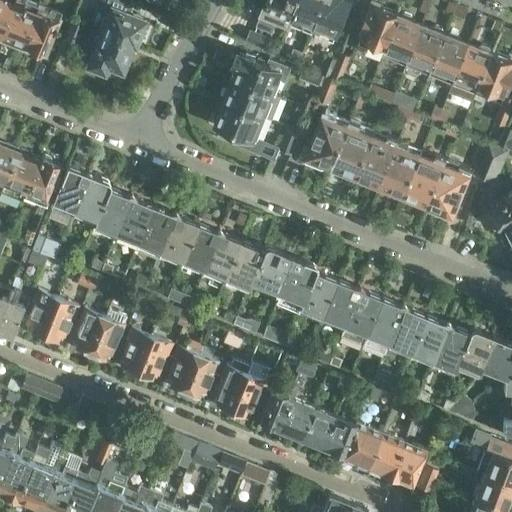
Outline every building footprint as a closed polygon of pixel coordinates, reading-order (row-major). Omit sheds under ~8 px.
[(36,2),(31,0),(11,0),(0,29),(0,35),(20,43),(36,2)] [(0,0),(0,29),(11,0),(0,0)] [(109,7),(100,31),(136,45),(142,30),(139,29),(143,20),(127,13),(132,2),(125,0),(105,0),(104,4),(109,7)] [(266,0),(257,26),(272,32),(277,19),(287,23),(295,0),(266,0)] [(295,0),(287,23),(309,32),(322,0),(295,0)] [(322,0),(309,32),(331,41),(347,0),(322,0)] [(36,2),(20,43),(43,53),(59,11),(36,2)] [(356,45),(380,55),(396,14),(372,4),(356,45)] [(396,14),(380,55),(405,64),(421,24),(396,14)] [(72,17),(64,37),(76,43),(83,22),(78,20),(72,17)] [(405,64),(428,73),(443,32),(421,24),(405,64)] [(250,30),(247,38),(266,46),(269,37),(250,30)] [(136,45),(100,31),(86,65),(103,71),(105,66),(120,71),(130,44),(135,46),(136,45)] [(428,73),(451,83),(467,42),(443,32),(428,73)] [(452,83),(449,90),(472,99),(475,92),(490,51),(467,42),(451,83),(452,83)] [(287,58),(297,63),(302,51),(291,47),(287,58)] [(329,77),(338,80),(340,81),(351,54),(340,50),(329,77)] [(511,59),(490,51),(475,92),(498,101),(491,121),(503,125),(511,101),(511,97),(502,94),(511,67),(511,59)] [(234,77),(271,93),(278,77),(286,80),(292,65),(274,58),(271,67),(238,53),(233,64),(238,66),(234,77)] [(300,76),(324,86),(329,74),(305,64),(300,76)] [(338,80),(329,77),(328,76),(320,97),(330,101),(338,80)] [(234,77),(224,100),(263,115),(272,119),(282,97),(271,93),(234,77)] [(384,96),(400,103),(405,92),(389,85),(384,96)] [(263,115),(224,100),(215,123),(234,131),(230,141),(258,153),(262,142),(253,139),(263,115)] [(395,111),(406,116),(410,107),(399,103),(395,111)] [(431,117),(445,123),(450,110),(436,104),(431,117)] [(410,107),(406,116),(418,120),(421,112),(410,107)] [(331,165),(347,125),(333,119),(335,115),(324,110),(307,153),(315,156),(314,158),(317,160),(322,169),(330,165),(331,165)] [(347,125),(331,165),(340,169),(345,177),(348,176),(353,178),(370,134),(359,129),(360,124),(349,120),(347,125)] [(445,131),(457,136),(460,127),(448,122),(445,131)] [(496,144),(507,148),(511,134),(511,128),(504,125),(496,144)] [(288,128),(281,147),(292,151),(299,132),(288,128)] [(370,134),(353,178),(359,181),(361,184),(370,181),(378,184),(396,139),(386,135),(384,139),(370,134)] [(395,195),(401,197),(419,153),(405,147),(406,143),(396,139),(378,184),(387,188),(392,196),(395,195)] [(480,151),(491,156),(503,160),(508,149),(485,139),(480,151)] [(0,184),(14,149),(12,149),(11,145),(4,142),(0,144),(0,184)] [(14,149),(0,184),(0,191),(11,196),(12,192),(20,195),(35,158),(26,155),(24,150),(19,148),(16,150),(14,149)] [(491,156),(480,151),(471,173),(482,178),(491,156)] [(417,200),(426,204),(444,158),(435,154),(433,159),(419,153),(401,197),(406,200),(409,203),(417,200)] [(35,158),(20,195),(36,201),(39,194),(46,196),(59,165),(49,160),(48,157),(42,155),(39,156),(37,155),(36,158),(35,158)] [(503,160),(491,156),(482,178),(494,183),(503,160)] [(444,158),(426,204),(428,204),(432,212),(440,209),(442,210),(443,208),(451,211),(469,168),(457,163),(458,162),(445,157),(445,158),(444,158)] [(50,200),(72,209),(87,173),(64,164),(50,200)] [(87,173),(72,209),(93,218),(107,185),(107,182),(105,180),(87,173)] [(91,224),(112,232),(127,195),(106,187),(107,185),(93,218),(94,218),(91,224)] [(491,210),(487,212),(495,228),(499,226),(500,228),(504,226),(511,242),(511,190),(504,194),(506,198),(503,200),(504,202),(491,208),(491,210)] [(112,232),(135,241),(150,204),(127,195),(112,232)] [(135,241),(132,247),(154,256),(157,250),(172,213),(150,204),(135,241)] [(172,213),(157,250),(179,259),(195,222),(172,213)] [(179,259),(201,268),(216,231),(195,222),(179,259)] [(34,231),(26,228),(22,240),(29,243),(34,231)] [(216,231),(201,268),(223,277),(238,240),(216,231)] [(60,241),(37,232),(31,247),(54,256),(60,241)] [(223,277),(246,286),(248,280),(261,248),(238,240),(223,277)] [(262,246),(248,280),(270,289),(278,292),(292,256),(280,251),(278,250),(277,249),(265,244),(263,245),(262,246)] [(292,256),(278,292),(300,301),(313,270),(313,266),(313,264),(310,263),(301,259),(292,256)] [(94,257),(90,265),(100,269),(103,261),(94,257)] [(100,268),(100,269),(110,273),(113,265),(103,261),(100,268)] [(298,306),(320,315),(335,279),(313,270),(300,301),(298,306)] [(81,271),(77,282),(87,286),(91,274),(81,271)] [(91,274),(87,286),(95,289),(101,274),(95,272),(94,275),(91,274)] [(139,275),(136,283),(145,287),(148,279),(139,275)] [(148,279),(145,287),(154,291),(157,282),(148,279)] [(320,315),(342,324),(357,287),(335,279),(320,315)] [(0,306),(0,329),(10,334),(21,304),(13,301),(19,287),(14,285),(14,284),(10,282),(8,286),(0,306)] [(28,326),(42,331),(57,295),(37,286),(32,299),(34,300),(26,318),(31,320),(28,326)] [(170,287),(167,296),(189,306),(189,305),(192,297),(170,287)] [(342,324),(338,334),(360,343),(364,333),(378,296),(357,287),(351,300),(342,324)] [(129,303),(135,306),(139,295),(133,293),(129,303)] [(57,295),(42,331),(55,337),(58,331),(62,333),(70,314),(72,315),(77,303),(57,295)] [(139,295),(135,306),(142,308),(146,298),(139,295)] [(378,296),(364,333),(386,342),(400,305),(378,296)] [(192,297),(189,305),(197,308),(201,300),(192,297)] [(75,345),(88,350),(103,313),(83,305),(78,318),(80,319),(72,337),(77,339),(75,345)] [(386,342),(382,351),(392,355),(395,346),(407,350),(422,314),(400,305),(386,342)] [(103,313),(88,350),(102,356),(105,350),(109,352),(117,333),(118,334),(123,322),(126,314),(107,306),(104,314),(103,313)] [(175,322),(181,324),(186,311),(180,309),(175,322)] [(222,318),(232,322),(235,313),(225,310),(222,318)] [(186,311),(181,324),(189,328),(194,314),(186,311)] [(235,313),(232,322),(255,331),(259,320),(252,317),(246,318),(235,313)] [(407,350),(409,351),(430,360),(445,323),(422,314),(407,350)] [(452,368),(454,363),(467,331),(466,331),(445,323),(430,360),(452,368)] [(263,333),(284,341),(288,332),(266,324),(263,333)] [(122,364),(134,369),(149,333),(130,325),(125,337),(127,338),(120,357),(124,358),(122,364)] [(467,331),(454,363),(477,372),(477,371),(482,360),(491,335),(472,327),(470,328),(468,329),(467,331)] [(233,332),(229,343),(236,345),(241,331),(235,329),(234,332),(233,332)] [(226,330),(222,341),(229,343),(233,332),(226,330)] [(288,332),(284,341),(302,348),(306,339),(288,332)] [(149,333),(134,369),(150,375),(152,369),(156,371),(163,352),(165,353),(170,341),(149,333)] [(501,377),(511,369),(511,343),(509,342),(491,335),(482,360),(477,371),(488,376),(490,372),(501,377)] [(169,383),(182,388),(200,344),(186,339),(183,346),(177,344),(172,356),(175,357),(167,376),(171,377),(169,383)] [(200,344),(182,388),(197,394),(199,388),(202,390),(210,371),(212,372),(217,360),(211,358),(215,347),(203,342),(202,345),(200,344)] [(341,357),(329,353),(327,361),(338,365),(341,357)] [(295,368),(303,371),(308,358),(301,355),(295,368)] [(221,376),(213,394),(219,396),(216,402),(229,407),(247,362),(232,356),(229,365),(224,363),(219,375),(221,376)] [(308,358),(303,371),(311,374),(316,362),(308,358)] [(248,360),(229,407),(244,413),(246,407),(250,409),(258,391),(263,393),(268,380),(265,379),(269,369),(248,360)] [(510,390),(510,403),(511,402),(511,369),(501,377),(501,390),(510,390)] [(26,381),(35,385),(38,376),(29,372),(26,381)] [(337,385),(342,387),(348,376),(342,373),(337,385)] [(11,374),(6,385),(18,390),(23,379),(11,374)] [(38,376),(35,385),(33,390),(54,398),(60,384),(39,376),(38,376)] [(348,376),(342,387),(349,390),(354,378),(348,376)] [(270,388),(257,420),(278,428),(291,397),(292,397),(297,385),(278,377),(273,389),(270,388)] [(365,397),(362,403),(367,405),(370,398),(376,400),(381,389),(370,385),(365,397)] [(406,393),(416,397),(419,389),(409,385),(406,393)] [(60,386),(55,399),(65,402),(70,390),(60,386)] [(416,397),(425,401),(428,392),(419,389),(416,397)] [(470,399),(461,392),(454,401),(447,409),(453,411),(470,399)] [(381,431),(385,433),(389,422),(391,423),(402,396),(396,393),(381,431)] [(77,408),(84,411),(90,398),(82,395),(77,408)] [(291,397),(278,428),(299,437),(312,405),(291,397)] [(445,397),(441,406),(447,409),(454,401),(445,397)] [(89,412),(98,417),(105,402),(95,398),(89,412)] [(474,410),(470,399),(453,411),(459,413),(474,410)] [(511,402),(510,403),(511,403),(509,418),(502,418),(501,433),(511,437),(511,402)] [(299,437),(319,445),(332,413),(312,405),(299,437)] [(459,413),(472,418),(474,410),(459,413)] [(353,422),(332,413),(319,445),(340,453),(353,422)] [(405,431),(413,434),(418,420),(410,417),(405,431)] [(354,420),(353,422),(340,453),(340,454),(353,460),(356,463),(360,465),(363,464),(365,465),(379,430),(354,420)] [(511,442),(475,428),(470,442),(485,448),(476,471),(481,473),(511,484),(511,481),(511,442)] [(13,436),(0,468),(0,487),(1,488),(3,493),(14,497),(33,450),(22,446),(27,435),(16,430),(13,436)] [(379,430),(365,465),(369,466),(371,469),(375,471),(378,470),(379,471),(387,474),(401,439),(385,433),(381,431),(379,430)] [(178,431),(172,447),(182,451),(186,443),(188,435),(178,431)] [(0,435),(0,468),(13,436),(4,432),(3,437),(0,435)] [(103,462),(105,463),(107,457),(113,442),(104,438),(95,459),(103,462)] [(213,469),(216,462),(221,450),(221,448),(198,439),(190,459),(213,469)] [(401,439),(387,474),(396,478),(398,481),(404,483),(407,482),(410,483),(424,449),(401,439)] [(33,450),(14,497),(26,502),(32,501),(35,502),(56,453),(47,450),(48,449),(36,444),(34,449),(33,449),(33,450)] [(45,510),(50,511),(56,511),(81,454),(61,446),(58,454),(56,453),(35,502),(44,506),(45,510)] [(216,462),(239,472),(245,459),(221,450),(216,462)] [(81,511),(99,470),(90,467),(89,471),(77,466),(81,455),(81,454),(56,511),(81,511)] [(99,470),(81,511),(111,511),(123,482),(110,477),(116,461),(107,457),(105,463),(103,462),(103,464),(102,463),(99,470)] [(245,459),(239,472),(262,481),(265,474),(268,467),(245,458),(245,459)] [(416,485),(427,490),(435,469),(424,465),(416,485)] [(262,481),(255,500),(256,500),(258,495),(260,495),(256,504),(264,507),(275,478),(272,477),(275,470),(268,467),(265,474),(262,481)] [(481,473),(472,496),(502,508),(503,505),(508,506),(511,496),(507,494),(511,484),(481,473)] [(137,488),(123,482),(111,511),(138,511),(149,488),(138,484),(137,488)] [(167,511),(171,502),(158,497),(159,492),(149,488),(138,511),(167,511)] [(321,507),(332,511),(364,511),(367,506),(329,491),(323,506),(322,505),(321,507)] [(500,511),(502,508),(472,496),(466,511),(500,511)] [(197,507),(195,511),(207,511),(211,504),(200,500),(197,507)] [(195,511),(197,507),(187,503),(185,507),(171,502),(167,511),(195,511)] [(332,511),(321,507),(322,505),(313,502),(309,511),(332,511)]
